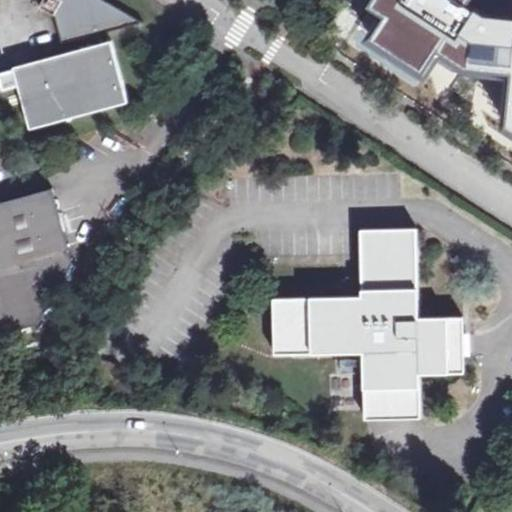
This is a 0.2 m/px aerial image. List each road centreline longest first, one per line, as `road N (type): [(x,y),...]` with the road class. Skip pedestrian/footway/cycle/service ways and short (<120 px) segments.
road 1 (unclassified): [(0,445),(107,428),(176,432),(249,451),(369,511)]
road 2 (residential): [(192,0),(511,207)]
road 3 (unknown): [(237,29),(92,226)]
